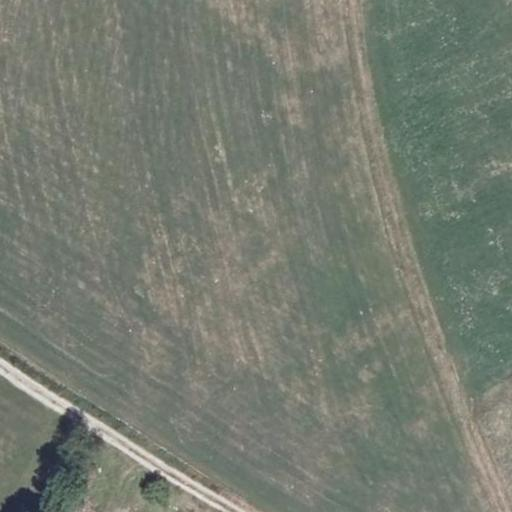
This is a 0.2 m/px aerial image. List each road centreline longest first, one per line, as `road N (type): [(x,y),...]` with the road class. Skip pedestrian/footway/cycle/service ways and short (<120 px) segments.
road 1 (track): [(351,0),(379,151),(427,323),(502,511)]
road 2 (track): [(0,367),(231,511)]
